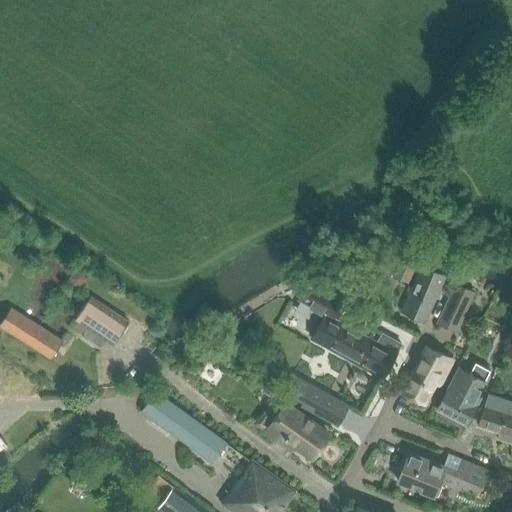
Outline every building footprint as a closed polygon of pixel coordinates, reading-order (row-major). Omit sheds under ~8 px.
[(408,283),(426,245),(411,238),(393,276),(408,283)] [(425,322),(447,275),(423,264),(402,311),(425,322)] [(73,272),(69,279),(73,286),(81,286),(85,279),(81,272),(73,272)] [(309,279),(299,299),(306,303),(327,314),(326,315),(313,339),(383,377),(400,345),(383,335),(378,344),(329,317),(338,302),(341,297),(309,279)] [(455,331),(474,291),(456,283),(437,323),(455,331)] [(128,321),(90,296),(83,307),(78,304),(71,315),(76,318),(74,320),(113,345),(128,321)] [(0,327),(50,359),(63,340),(11,307),(0,323),(0,327)] [(215,340),(212,345),(226,354),(229,349),(215,340)] [(426,346),(402,392),(425,404),(435,383),(439,385),(447,371),(453,359),(436,351),(426,346)] [(473,403),(490,371),(476,363),(471,372),(459,366),(452,380),(436,410),(467,426),(477,405),(473,403)] [(297,378),(288,394),(303,402),(301,405),(337,425),(348,406),(297,378)] [(275,400),(258,423),(268,430),(267,432),(286,446),(289,441),(312,457),(329,433),(287,403),(289,400),(268,385),(263,392),(275,400)] [(141,412),(212,462),(226,442),(155,392),(141,412)] [(511,400),(489,394),(478,426),(499,433),(497,439),(511,444),(511,400)] [(409,453),(398,482),(433,496),(440,480),(459,488),(461,483),(479,490),(486,471),(463,461),(450,456),(445,467),(409,453)] [(233,511),(280,511),(296,491),(253,460),(221,503),(233,511)] [(207,511),(159,477),(147,494),(160,503),(156,508),(160,511),(207,511)] [(360,499),(354,511),(393,511),(394,511),(360,499)] [(427,500),(424,509),(430,511),(446,511),(448,508),(427,500)]
